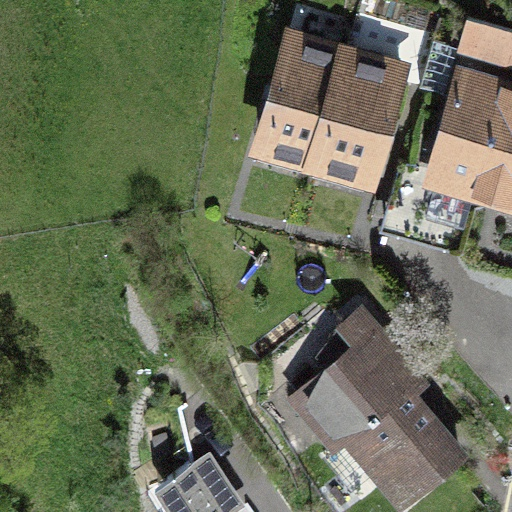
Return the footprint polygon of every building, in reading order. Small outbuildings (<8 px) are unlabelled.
[(511,37),(471,26),(462,60),(511,73),(511,37)] [(260,154),(312,170),(349,52),(297,36),(260,154)] [(414,72),(349,52),(312,170),(377,190),(414,72)] [(511,86),(465,73),(431,191),(511,214),(511,86)] [(301,394),(398,511),(411,511),(473,462),(419,397),(432,387),(368,310),(341,332),(355,349),(301,394)] [(254,511),(247,502),(246,503),(210,449),(155,485),(172,511),(254,511)]
